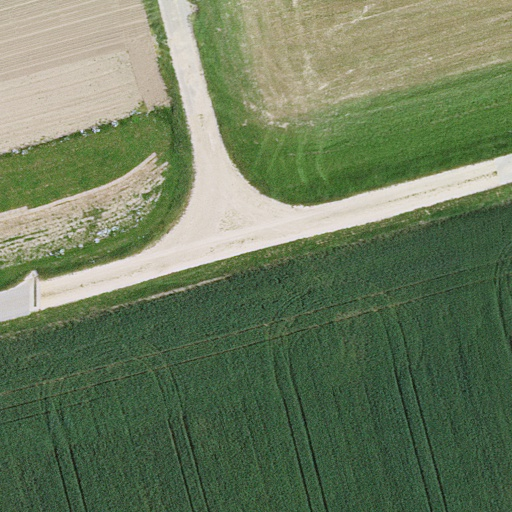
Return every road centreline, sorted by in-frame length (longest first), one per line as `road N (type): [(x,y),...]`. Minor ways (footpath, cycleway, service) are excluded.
road 1 (track): [(511,170),(0,308)]
road 2 (track): [(238,244),(176,0)]
